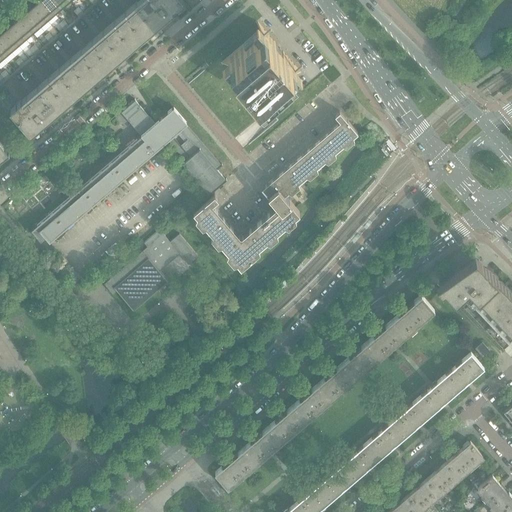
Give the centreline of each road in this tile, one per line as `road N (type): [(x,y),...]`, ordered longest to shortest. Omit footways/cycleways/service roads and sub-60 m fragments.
road 1 (tertiary): [(443,169),(265,369),(172,449)]
road 2 (tertiary): [(182,459),(480,210)]
road 3 (residential): [(223,0),(0,191)]
road 4 (secondary): [(317,0),(443,169)]
road 5 (secondary): [(490,129),(366,0)]
road 6 (residential): [(353,511),(471,411)]
